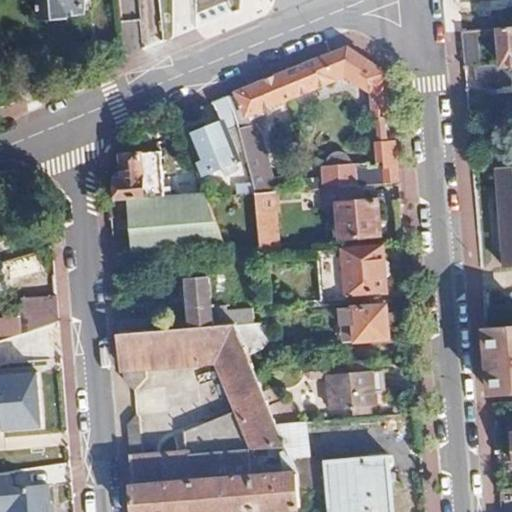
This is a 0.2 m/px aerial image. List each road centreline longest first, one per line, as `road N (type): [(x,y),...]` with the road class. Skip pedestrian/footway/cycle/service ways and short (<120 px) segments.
road 1 (residential): [(419,0),(461,511)]
road 2 (residential): [(105,511),(84,229),(55,128)]
road 3 (residential): [(55,128),(363,0)]
